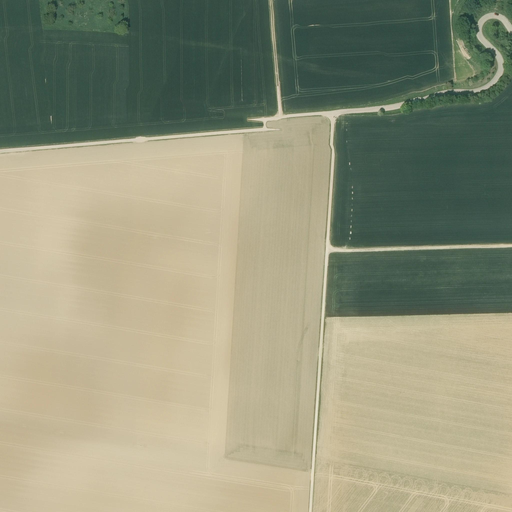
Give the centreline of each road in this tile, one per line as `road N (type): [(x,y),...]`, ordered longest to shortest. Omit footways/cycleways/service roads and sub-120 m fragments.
road 1 (unclassified): [(335,124),(310,511)]
road 2 (unclassified): [(282,128),(0,151)]
road 3 (unclassified): [(511,38),(500,23),(481,28),(481,46),(500,78),(480,99),(335,124)]
road 4 (track): [(511,245),(326,251)]
